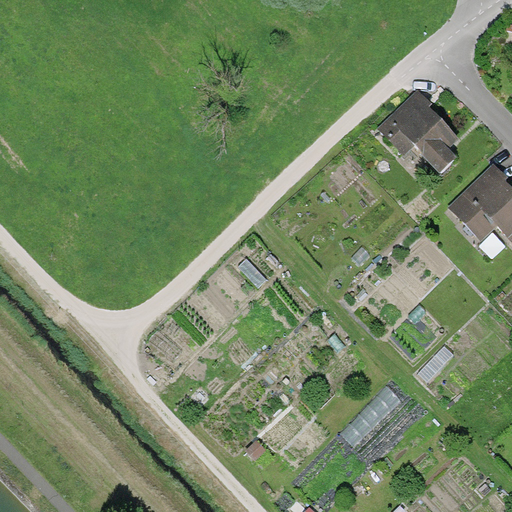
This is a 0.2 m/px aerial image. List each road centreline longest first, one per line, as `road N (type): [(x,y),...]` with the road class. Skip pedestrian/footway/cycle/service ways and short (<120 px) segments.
road 1 (track): [(112,339),(436,50)]
road 2 (track): [(0,232),(112,339),(144,388),(261,511)]
road 3 (residential): [(491,3),(436,50),(511,131)]
